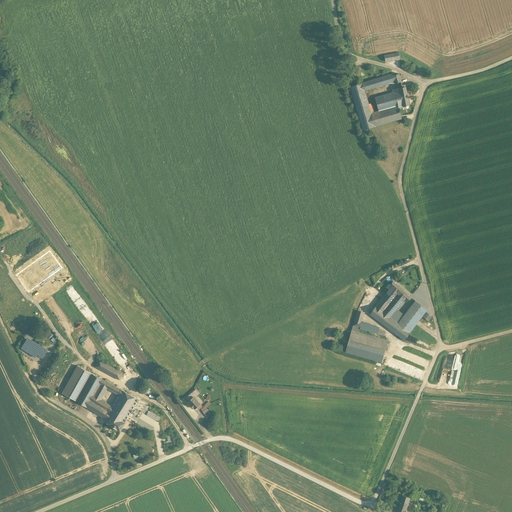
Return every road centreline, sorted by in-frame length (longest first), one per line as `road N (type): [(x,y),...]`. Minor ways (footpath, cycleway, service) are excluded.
road 1 (track): [(40,511),(220,437),(388,511)]
road 2 (track): [(439,349),(399,182),(422,84)]
road 3 (track): [(370,506),(439,349)]
road 4 (track): [(436,355),(390,338),(366,309),(377,281),(419,260)]
road 5 (track): [(191,447),(159,403),(144,400),(110,448),(115,480)]
road 6 (track): [(422,84),(341,51),(332,0)]
